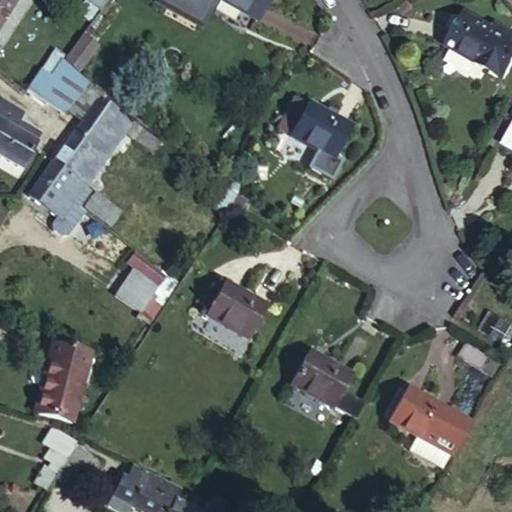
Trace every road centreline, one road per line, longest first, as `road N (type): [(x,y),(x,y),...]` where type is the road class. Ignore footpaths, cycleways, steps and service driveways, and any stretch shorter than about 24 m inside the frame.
road 1 (residential): [(399,135),(323,232),(400,291),(435,243)]
road 2 (residential): [(335,0),(399,135)]
